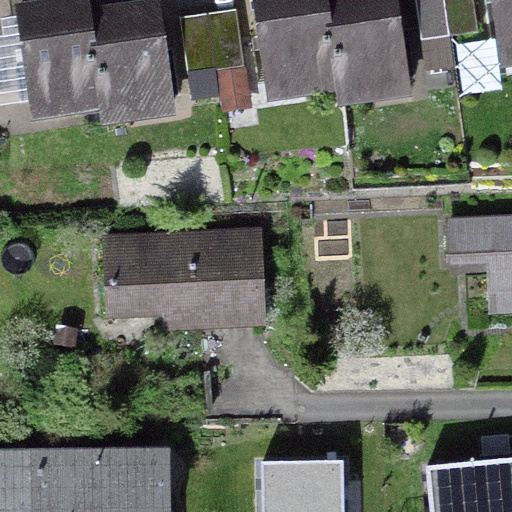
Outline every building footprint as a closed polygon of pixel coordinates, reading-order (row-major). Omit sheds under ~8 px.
[(98,103),(88,12),(86,0),(69,0),(21,6),(33,111),(98,103)] [(336,84),(324,0),(254,0),(267,94),(336,84)] [(324,0),(336,84),(339,103),(404,94),(390,0),(324,0)] [(441,0),(414,0),(420,41),(446,36),(441,0)] [(471,0),(441,0),(446,36),(476,33),(471,0)] [(511,60),(511,0),(495,0),(503,61),(511,60)] [(88,12),(98,103),(102,129),(169,121),(156,4),(88,12)] [(235,11),(208,15),(215,72),(243,68),(235,11)] [(187,76),(215,72),(208,15),(179,19),(187,76)] [(511,233),(464,240),(470,285),(511,280),(511,233)] [(281,240),(118,250),(125,355),(287,344),(281,240)] [(102,469),(103,511),(167,511),(167,467),(102,469)] [(511,511),(511,467),(428,476),(431,511),(511,511)] [(103,511),(102,469),(43,470),(43,511),(103,511)] [(342,511),(341,470),(262,471),(262,511),(342,511)] [(0,511),(18,511),(18,472),(0,472),(0,511)]
